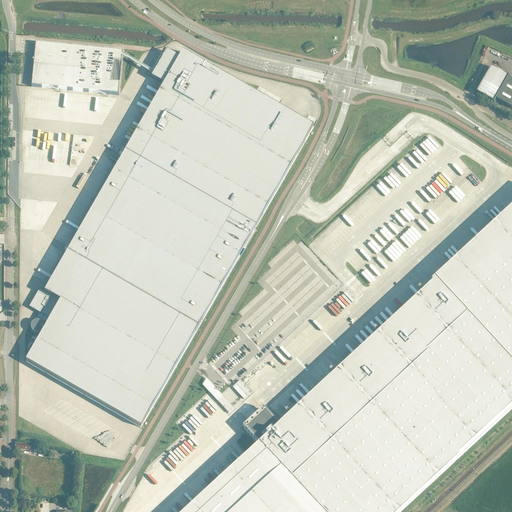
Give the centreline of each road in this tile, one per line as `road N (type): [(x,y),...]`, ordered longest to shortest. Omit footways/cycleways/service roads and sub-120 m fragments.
road 1 (tertiary): [(273,234),(118,498)]
road 2 (unclassified): [(8,471),(10,208)]
road 3 (tertiary): [(133,0),(229,55),(341,83)]
road 4 (tertiary): [(344,72),(231,43),(153,0)]
road 5 (tertiary): [(273,234),(325,155),(352,85)]
road 6 (tertiary): [(341,83),(273,234)]
road 7 (tertiary): [(486,131),(437,95),(355,75)]
road 8 (tertiary): [(352,85),(445,109),(486,131)]
road 9 (unclassified): [(465,96),(390,69),(382,46),(363,39)]
